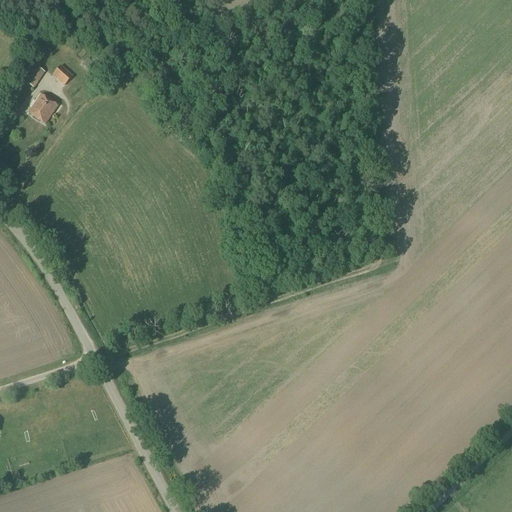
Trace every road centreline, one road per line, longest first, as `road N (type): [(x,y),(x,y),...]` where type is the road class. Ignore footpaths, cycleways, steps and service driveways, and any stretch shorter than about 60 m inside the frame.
road 1 (unclassified): [(171,511),(58,298),(0,217)]
road 2 (track): [(511,424),(422,511)]
